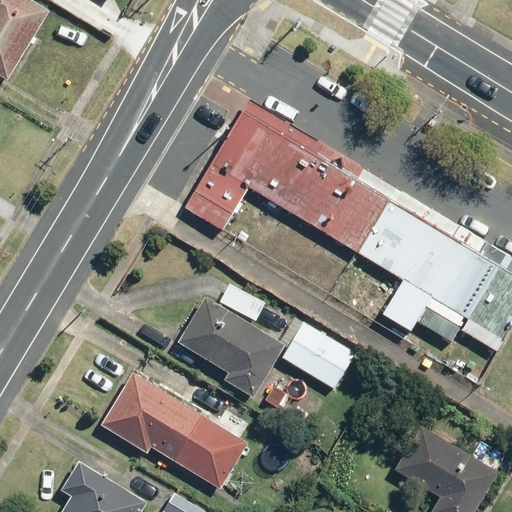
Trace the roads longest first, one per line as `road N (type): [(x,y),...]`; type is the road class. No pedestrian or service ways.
road 1 (tertiary): [(0,361),(183,61)]
road 2 (tertiary): [(362,0),(511,90)]
